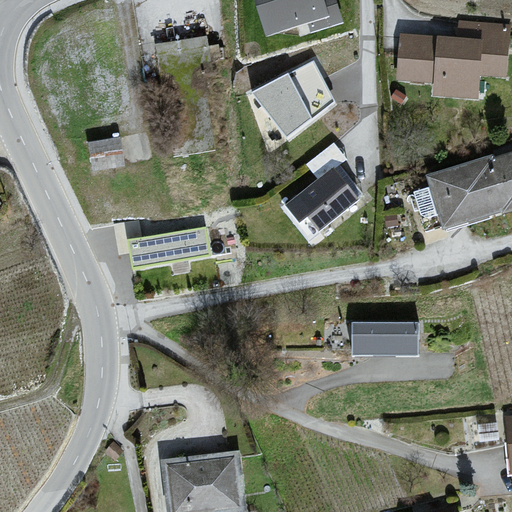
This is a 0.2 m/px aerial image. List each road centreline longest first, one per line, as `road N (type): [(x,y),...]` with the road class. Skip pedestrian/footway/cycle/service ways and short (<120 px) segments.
road 1 (tertiary): [(39,511),(90,429),(101,380),(99,325),(0,86)]
road 2 (track): [(86,280),(58,372),(36,396),(0,406)]
